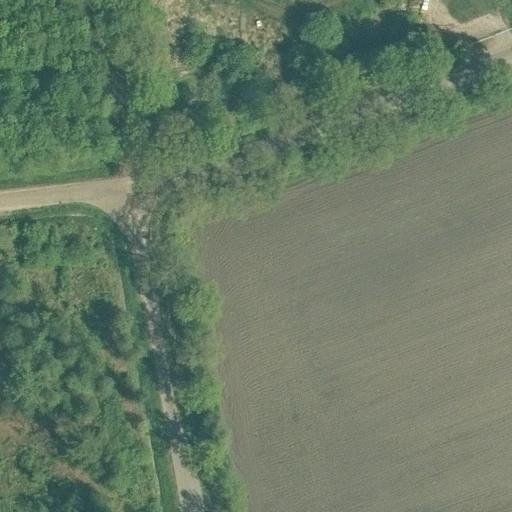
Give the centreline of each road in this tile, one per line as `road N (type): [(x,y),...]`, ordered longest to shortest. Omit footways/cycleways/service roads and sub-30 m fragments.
road 1 (tertiary): [(125,189),(209,167),(511,56)]
road 2 (unclassified): [(185,511),(125,189)]
road 3 (track): [(125,189),(73,0)]
road 4 (tertiary): [(0,205),(125,189)]
